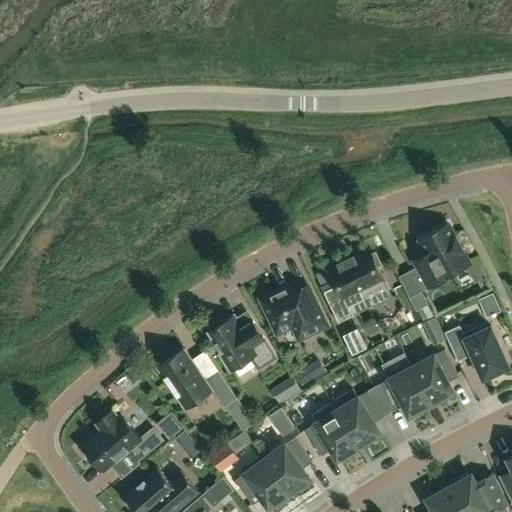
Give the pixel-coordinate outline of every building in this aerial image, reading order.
[(420,239),(428,252),(415,260),(430,287),(454,274),(453,272),(470,263),(462,249),(463,248),(456,235),(455,236),(448,223),(420,239)] [(336,284),(323,290),(338,321),(353,314),(349,305),(363,298),(359,289),(383,278),(377,265),(380,263),(374,251),(371,253),(369,249),(354,256),(353,254),(338,261),(339,263),(328,268),(336,284)] [(291,282),(259,297),(268,316),(269,315),(278,333),(292,326),(298,339),(327,324),(308,286),(296,292),(291,282)] [(251,319),(239,326),(235,319),(228,324),(225,320),(222,322),(220,319),(209,325),(211,329),(208,331),(220,349),(217,351),(230,370),(251,357),(258,367),(275,356),(251,319)] [(492,327),(493,327),(491,325),(489,326),(474,334),(470,325),(451,334),(459,352),(469,347),(483,375),(483,376),(484,378),(486,377),(486,376),(507,367),(508,367),(510,366),(509,364),(508,364),(492,327)] [(343,333),(352,353),(367,346),(357,326),(343,333)] [(204,340),(193,348),(207,367),(218,359),(204,340)] [(205,379),(184,348),(157,366),(186,407),(212,389),(224,406),(237,397),(219,370),(205,379)] [(412,365),(432,403),(440,399),(439,398),(454,391),(448,381),(459,375),(445,348),(412,365)] [(424,407),(432,403),(412,365),(379,382),(394,409),(404,404),(410,414),(424,407)] [(291,376),(283,382),(292,395),(300,390),(291,376)] [(337,409),(359,445),(367,440),(380,431),(374,422),(384,415),(368,390),(358,396),(353,388),(331,401),(336,410),(337,409)] [(98,463),(104,470),(128,450),(137,460),(163,439),(153,427),(141,437),(121,414),(118,416),(112,409),(97,422),(102,429),(83,445),(89,451),(86,454),(96,465),(98,463)] [(352,450),(359,445),(337,409),(336,410),(305,429),(322,454),(332,448),(338,458),(352,449),(352,450)] [(175,436),(182,443),(191,436),(185,428),(175,436)] [(294,436),(265,457),(290,492),(297,486),(310,477),(303,467),(312,460),(294,436)] [(511,465),(511,469),(502,475),(510,492),(511,495),(511,449),(511,450),(511,454),(507,457),(511,465)] [(283,497),(290,492),(265,457),(262,453),(242,468),(245,472),(235,479),(253,504),(262,497),(269,506),(282,497),(283,497)] [(138,511),(150,511),(153,510),(154,511),(172,511),(199,490),(182,470),(170,481),(158,467),(125,496),(127,499),(127,503),(132,510),(137,510),(138,511)] [(457,481),(450,485),(463,511),(508,511),(511,510),(492,475),(477,484),(471,474),(469,475),(467,472),(458,477),(460,480),(457,481)] [(463,511),(450,485),(442,490),(428,498),(434,508),(426,511),(463,511)] [(207,511),(220,501),(209,487),(187,506),(192,511),(207,511)]
